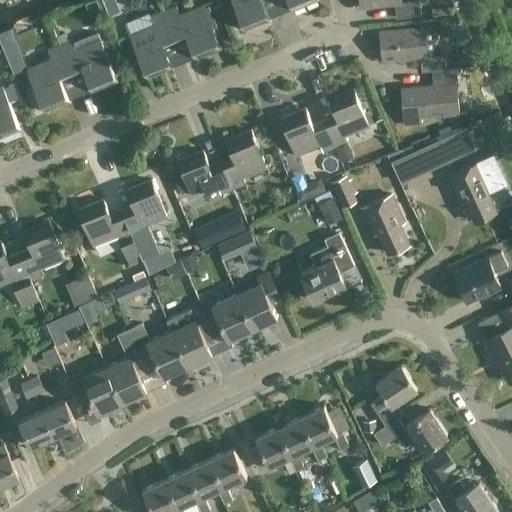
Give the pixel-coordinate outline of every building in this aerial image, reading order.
[(233,0),(245,29),(269,19),(261,0),(233,0)] [(288,0),(293,9),(315,0),(288,0)] [(356,0),(357,8),(383,5),(394,4),(396,19),(421,17),(419,1),(402,3),(401,0),(356,0)] [(176,6),(163,11),(175,42),(187,37),(196,58),(220,48),(203,5),(179,14),(176,6)] [(452,7),(431,9),(432,16),(452,14),(452,7)] [(163,11),(150,17),(153,25),(130,34),(147,78),(172,68),(164,47),(175,42),(163,11)] [(439,71),(457,70),(457,69),(446,70),(445,55),(435,55),(432,26),(380,32),(383,62),(420,58),(422,72),(439,71)] [(74,39),(60,45),(73,75),(85,70),(93,91),(118,81),(101,38),(100,38),(98,32),(75,41),(74,39)] [(62,80),(73,75),(60,45),(48,50),(51,58),(28,67),(45,111),(70,101),(62,80)] [(458,83),(457,70),(439,71),(440,85),(401,88),(405,125),(421,124),(420,118),(459,114),(457,83),(458,83)] [(0,87),(0,137),(21,129),(4,86),(0,87)] [(336,116),(325,120),(336,147),(348,142),(345,136),(368,127),(353,89),(329,99),(336,116)] [(281,118),(296,156),(320,146),(322,152),(336,147),(325,120),(313,125),(306,108),(281,118)] [(466,127),(419,149),(429,170),(476,149),(466,127)] [(234,157),(223,162),(233,188),(245,183),(243,177),(265,168),(250,131),(227,140),(234,157)] [(180,163),(170,167),(180,191),(190,188),(194,197),(217,187),(220,194),(233,188),(223,162),(210,167),(203,150),(179,159),(180,163)] [(462,193),(476,222),(496,212),(487,193),(492,191),(508,183),(495,155),(479,162),(449,176),(457,194),(462,193)] [(331,182),(334,187),(343,208),(358,201),(355,194),(358,192),(352,179),(349,180),(346,175),(331,182)] [(134,207),(123,211),(133,238),(142,259),(158,253),(147,225),(166,217),(151,180),(127,190),(134,207)] [(388,254),(409,244),(400,224),(405,222),(392,194),(362,208),(374,235),(379,233),(388,254)] [(143,262),(133,238),(123,211),(110,216),(104,199),(79,209),(94,246),(96,252),(102,254),(121,246),(128,262),(130,267),(143,262)] [(31,248),(20,253),(31,280),(43,275),(41,268),(63,259),(48,222),(25,231),(31,248)] [(302,272),(315,301),(347,286),(340,272),(354,265),(339,232),(324,239),(327,246),(310,253),(316,266),(302,272)] [(40,301),(31,280),(20,253),(8,258),(1,241),(0,241),(0,284),(15,279),(17,284),(13,286),(22,308),(40,301)] [(501,287),(494,272),(508,266),(501,251),(488,258),(454,273),(467,302),(501,287)] [(259,283),(237,294),(253,330),(278,319),(271,303),(281,299),(268,272),(257,277),(259,283)] [(148,276),(124,286),(114,290),(119,303),(129,298),(153,288),(148,276)] [(211,298),(200,303),(215,335),(225,330),(229,341),(253,330),(237,294),(214,304),(211,298)] [(200,303),(166,319),(188,366),(213,355),(206,339),(215,335),(200,303)] [(509,382),(511,380),(511,305),(498,313),(507,329),(484,341),(494,361),(498,359),(509,382)] [(56,344),(68,339),(63,329),(58,317),(47,322),(52,334),(56,344)] [(165,320),(170,331),(149,341),(141,323),(129,328),(147,367),(157,362),(164,377),(188,366),(166,319),(165,320)] [(129,356),(106,367),(122,403),(147,392),(138,371),(147,367),(129,328),(118,333),(129,356)] [(371,403),(385,425),(403,413),(396,403),(417,388),(402,366),(376,383),(384,394),(371,403)] [(106,367),(84,377),(81,371),(69,377),(80,401),(91,396),(99,414),(122,403),(106,367)] [(45,391),(38,376),(29,379),(36,395),(45,391)] [(6,379),(0,381),(0,403),(5,415),(19,410),(6,379)] [(28,380),(28,379),(20,383),(27,399),(36,395),(29,379),(28,380)] [(66,401),(43,411),(54,436),(77,426),(66,401)] [(324,406),(301,416),(314,445),(320,442),(334,436),(340,450),(349,446),(348,443),(344,435),(343,433),(337,434),(324,406)] [(447,435),(430,409),(406,424),(407,426),(404,428),(397,417),(403,414),(403,413),(385,425),(374,433),(382,445),(397,435),(405,446),(416,439),(424,450),(447,435)] [(30,446),(54,436),(43,411),(19,421),(30,446)] [(301,416),(278,427),(292,455),(297,453),(311,446),(318,460),(320,459),(326,456),(320,442),(314,445),(301,416)] [(278,427),(255,438),(268,466),(283,459),(289,473),(295,471),(298,469),(304,467),(297,453),(292,455),(278,427)] [(0,486),(19,478),(8,453),(3,443),(0,444),(0,486)] [(233,448),(210,458),(223,487),(218,489),(224,503),(232,499),(226,485),(233,482),(247,476),(233,448)] [(210,458),(188,469),(201,497),(195,500),(200,511),(206,511),(210,510),(204,496),(218,489),(223,487),(210,458)] [(352,465),(359,480),(361,487),(376,480),(367,459),(363,461),(352,465)] [(188,469),(165,479),(178,507),(173,510),(173,511),(184,511),(181,506),(195,500),(201,497),(188,469)] [(165,479),(142,490),(152,511),(168,511),(173,510),(178,507),(165,479)] [(498,511),(479,482),(465,491),(458,479),(448,486),(465,511),(498,511)] [(364,494),(353,500),(358,511),(360,511),(371,506),(364,494)] [(442,511),(444,511),(436,497),(428,502),(433,511),(442,511)]
